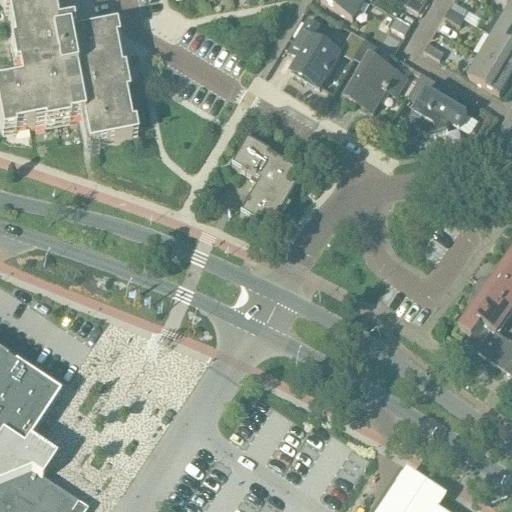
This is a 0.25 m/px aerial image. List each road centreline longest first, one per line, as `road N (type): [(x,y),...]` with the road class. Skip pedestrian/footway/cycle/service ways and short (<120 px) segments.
road 1 (residential): [(364,189),(341,155),(137,36),(130,0)]
road 2 (secondary): [(280,298),(169,245),(0,199)]
road 3 (secondary): [(511,450),(421,382),(280,298)]
road 4 (secondary): [(21,237),(259,331)]
road 5 (residential): [(364,189),(386,261),(432,290),(468,235)]
road 6 (residential): [(511,116),(412,57),(445,0)]
road 7 (residential): [(364,189),(483,163),(511,136)]
road 8 (unclassified): [(311,511),(190,430)]
road 9 (secondary): [(259,331),(377,395)]
road 10 (secondary): [(377,395),(489,469)]
road 11 (unclassified): [(190,430),(259,331)]
